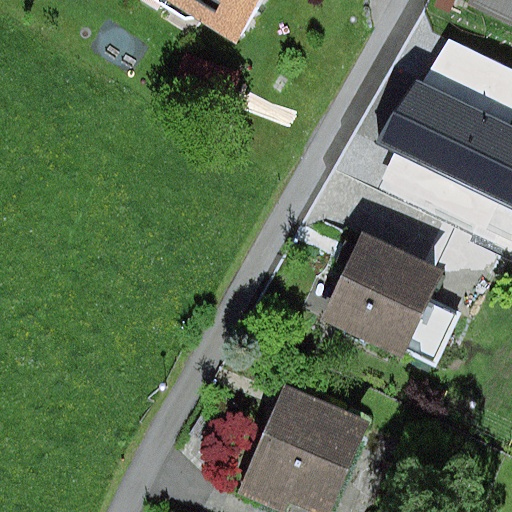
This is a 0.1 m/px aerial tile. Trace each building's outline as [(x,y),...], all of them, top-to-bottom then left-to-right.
[(199,0),(202,12),(241,37),(264,0),(199,0)] [(511,0),(481,0),(511,14),(511,0)] [(511,68),(450,38),(376,142),(395,153),(500,205),(511,210),(511,126),(508,125),(511,117),(511,68)] [(500,205),(395,153),(381,181),(486,232),(500,205)] [(368,243),(333,316),(435,364),(457,315),(424,299),(435,275),(368,243)] [(291,397),(255,479),(327,509),(362,428),(291,397)]
